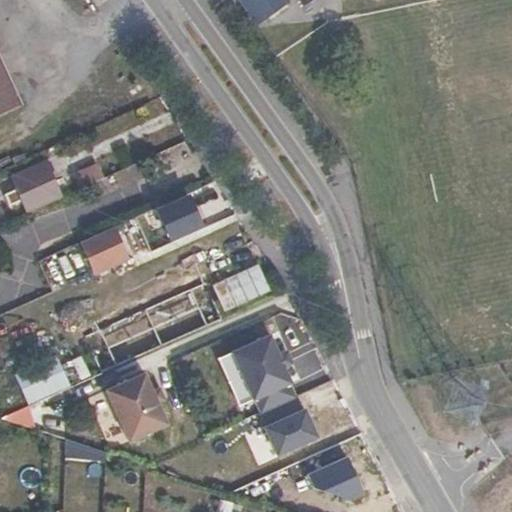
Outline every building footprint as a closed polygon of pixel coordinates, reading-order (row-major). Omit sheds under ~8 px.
[(242,0),(258,22),(287,0),(242,0)] [(0,115),(24,105),(0,55),(0,115)] [(59,194),(45,164),(14,179),(18,190),(3,196),(7,207),(23,201),(26,210),(59,194)] [(199,223),(188,200),(159,213),(169,237),(199,223)] [(86,241),(99,272),(108,268),(127,259),(114,229),(86,241)] [(212,283),(223,311),(270,292),(259,264),(212,283)] [(117,367),(208,325),(192,289),(157,305),(161,313),(139,322),(136,315),(100,329),(117,367)] [(277,350),(238,367),(260,415),(299,397),(286,368),(294,364),(288,353),(280,357),(277,350)] [(26,405),(70,387),(57,355),(13,373),(26,405)] [(151,393),(143,374),(105,391),(128,441),(166,425),(156,404),(164,401),(159,389),(151,393)] [(307,409),(266,427),(279,456),(320,438),(307,409)]
